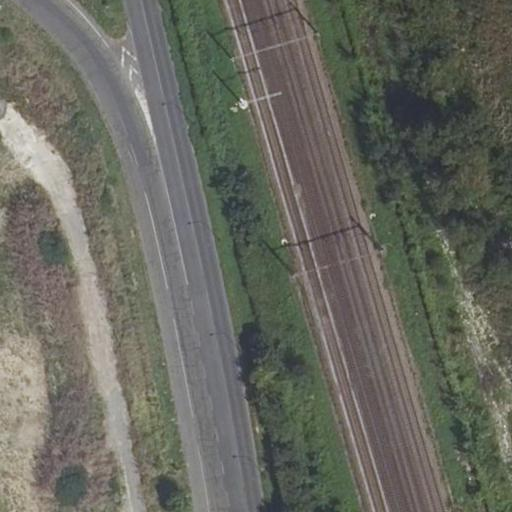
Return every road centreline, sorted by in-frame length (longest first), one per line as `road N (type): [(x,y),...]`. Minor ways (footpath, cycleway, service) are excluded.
road 1 (track): [(0,110),(19,123),(64,191),(98,301),(140,511)]
road 2 (motorway): [(33,0),(101,73),(132,135),(212,370)]
road 3 (tertiary): [(212,370),(141,0)]
road 4 (tertiary): [(212,370),(237,511)]
